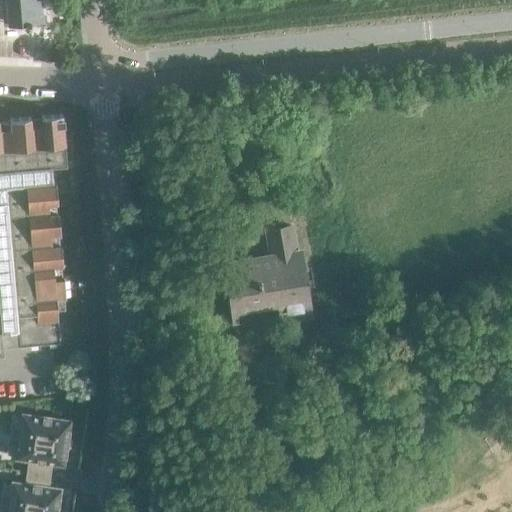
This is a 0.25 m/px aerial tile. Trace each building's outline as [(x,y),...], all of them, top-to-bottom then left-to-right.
[(44,25),(41,0),(7,0),(10,28),(44,25)] [(0,356),(3,356),(3,347),(59,342),(55,297),(64,296),(63,276),(62,276),(53,277),(52,265),(61,264),(61,265),(62,264),(60,244),(59,244),(50,245),(50,233),(58,232),(58,233),(59,233),(57,212),(48,213),(47,201),(56,201),(54,180),(51,181),(50,166),(65,164),(61,114),(61,113),(41,115),(41,116),(42,125),(30,126),(29,117),(29,116),(9,118),(10,127),(0,128),(0,356)] [(292,280),(297,280),(293,255),(290,256),(285,227),(261,231),(266,260),(219,268),(226,306),(272,299),(275,320),(297,316),(292,280)] [(66,448),(66,446),(65,445),(66,439),(67,439),(68,436),(66,436),(69,422),(69,420),(67,420),(23,413),(21,413),(21,415),(18,437),(9,436),(6,453),(15,454),(15,456),(14,458),(16,458),(61,464),(63,464),(63,462),(65,448),(66,448)] [(398,483),(425,470),(415,451),(388,465),(398,483)] [(8,507),(0,505),(0,511),(55,511),(56,507),(57,507),(58,504),(57,504),(59,490),(59,488),(57,487),(57,488),(13,481),(11,481),(11,483),(8,507)]
